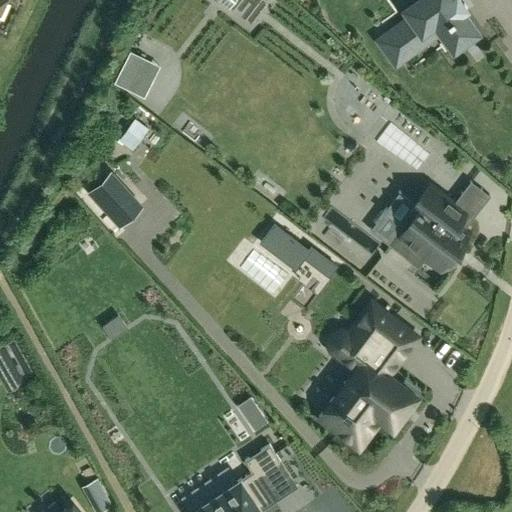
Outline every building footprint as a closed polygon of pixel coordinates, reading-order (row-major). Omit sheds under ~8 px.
[(342,0),(349,10),(366,0),(390,0),(401,16),(426,0),(342,0)] [(105,175),(88,191),(119,225),(135,210),(105,175)] [(415,204),(420,209),(410,223),(406,220),(388,243),(415,264),(409,272),(436,293),(452,272),(441,264),(467,230),(456,221),(464,210),(430,184),(415,204)] [(272,224),(258,242),(295,270),(308,252),(272,224)] [(324,254),(315,266),(328,276),(337,265),(324,254)] [(355,367),(319,415),(343,433),(350,437),(358,437),(366,434),(372,429),(382,416),(393,424),(416,394),(387,373),(393,366),(375,352),(398,321),(372,301),(347,333),(355,339),(342,356),(355,367)] [(244,415),(257,406),(250,396),(238,405),(244,415)] [(252,470),(190,511),(189,511),(262,511),(261,509),(257,504),(270,495),(257,475),(280,460),(269,443),(245,460),(252,470)] [(96,500),(106,494),(97,477),(86,483),(96,500)] [(79,511),(72,503),(60,511),(79,511)]
